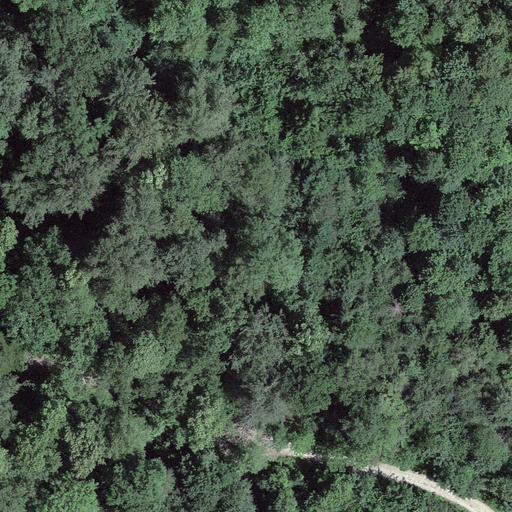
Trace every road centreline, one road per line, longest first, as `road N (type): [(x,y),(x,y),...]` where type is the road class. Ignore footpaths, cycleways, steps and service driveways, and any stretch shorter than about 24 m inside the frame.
road 1 (track): [(0,360),(281,445)]
road 2 (track): [(281,445),(467,499),(481,511)]
